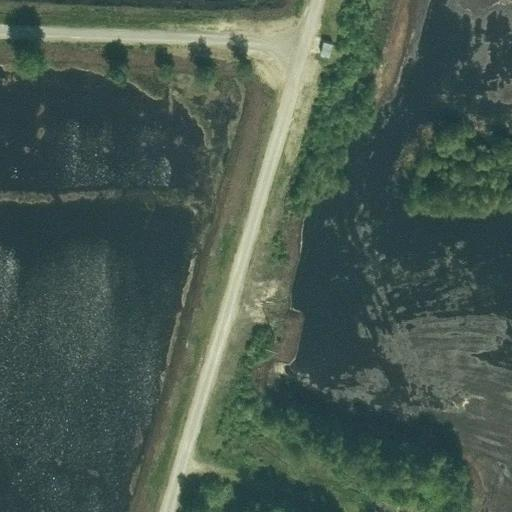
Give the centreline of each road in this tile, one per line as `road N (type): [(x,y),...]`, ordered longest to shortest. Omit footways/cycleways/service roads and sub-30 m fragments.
road 1 (track): [(169,511),(319,0)]
road 2 (track): [(0,17),(310,30)]
